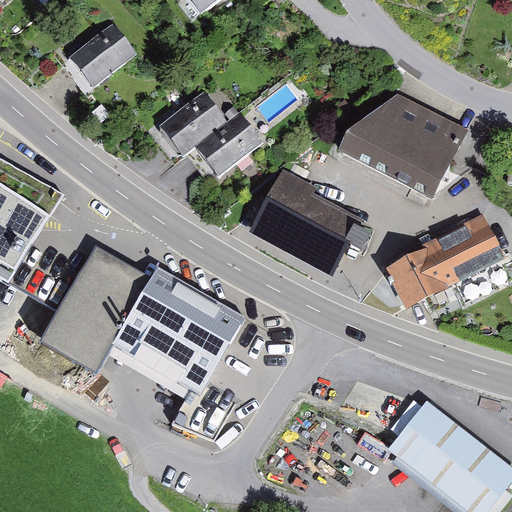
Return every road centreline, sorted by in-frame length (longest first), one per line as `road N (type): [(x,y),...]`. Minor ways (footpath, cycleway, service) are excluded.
road 1 (secondary): [(0,97),(192,244),(331,315),(511,383)]
road 2 (residential): [(357,0),(441,86),(511,112)]
